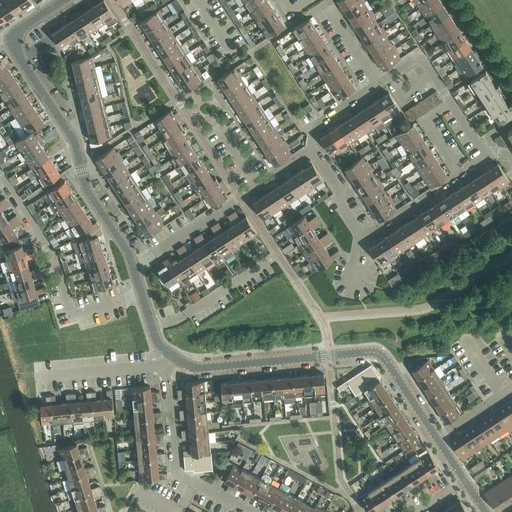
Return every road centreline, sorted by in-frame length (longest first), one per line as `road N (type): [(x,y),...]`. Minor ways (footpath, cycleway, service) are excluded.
road 1 (tertiary): [(436,438),(387,359),(373,352),(196,367),(174,355)]
road 2 (tertiary): [(133,265),(85,190),(76,142),(14,39)]
road 3 (unclassified): [(143,291),(73,315),(56,259),(0,175)]
road 4 (residential): [(133,265),(313,148)]
road 5 (residential): [(152,326),(178,319),(278,254)]
road 6 (residential): [(195,482),(178,473),(166,366)]
road 7 (unclassified): [(40,375),(166,366)]
